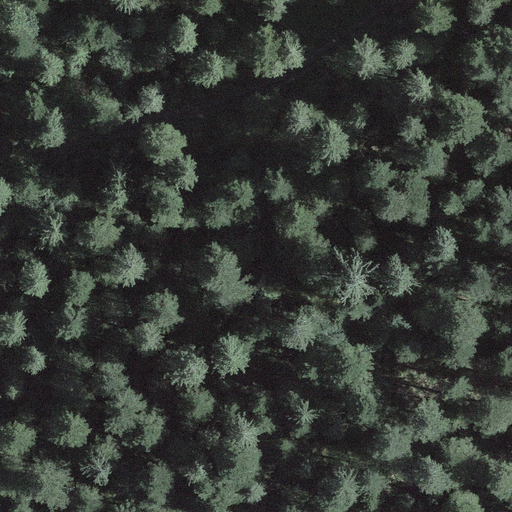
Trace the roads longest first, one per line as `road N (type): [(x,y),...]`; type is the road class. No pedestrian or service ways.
road 1 (track): [(511,1),(368,100),(270,211),(155,455),(156,487),(190,511)]
road 2 (track): [(0,147),(225,103),(280,80),(407,0)]
